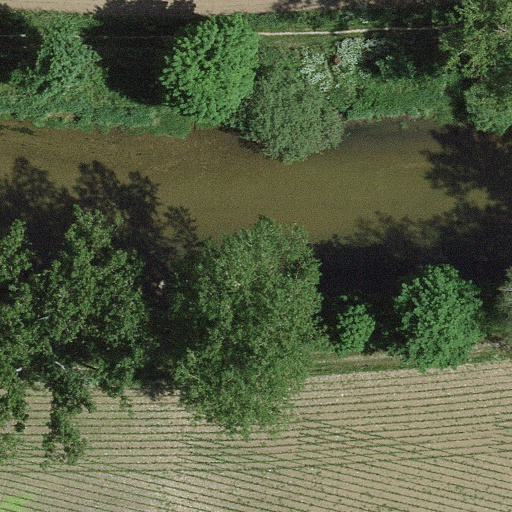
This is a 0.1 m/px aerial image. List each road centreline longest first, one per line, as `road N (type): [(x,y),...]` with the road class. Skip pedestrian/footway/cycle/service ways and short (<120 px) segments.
road 1 (track): [(0,352),(277,377),(511,340)]
road 2 (track): [(277,377),(182,511)]
